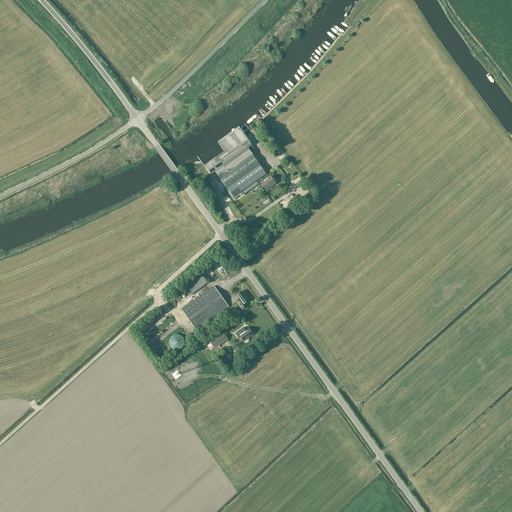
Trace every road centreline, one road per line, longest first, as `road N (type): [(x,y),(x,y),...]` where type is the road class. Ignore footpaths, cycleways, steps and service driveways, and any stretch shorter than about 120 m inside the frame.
road 1 (tertiary): [(179,177),(420,511)]
road 2 (unclassified): [(137,120),(264,0)]
road 3 (unclassified): [(0,195),(137,120)]
road 4 (tertiary): [(137,120),(40,0)]
